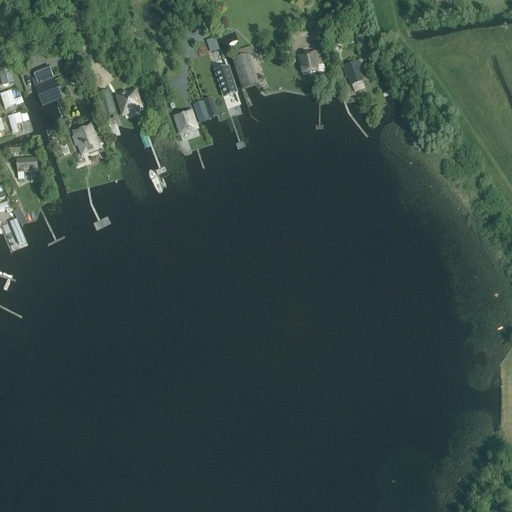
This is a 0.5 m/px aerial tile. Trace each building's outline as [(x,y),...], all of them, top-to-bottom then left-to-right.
[(353,29),(357,38),(355,39),(365,63),(376,59),(366,35),(363,36),(359,26),(353,29)] [(252,88),(259,85),(254,71),(249,56),(254,54),(251,47),(229,54),(232,61),(242,91),(252,88)] [(317,72),(313,53),(299,56),(302,75),(317,72)] [(347,74),(352,86),(355,94),(365,90),(362,82),(359,73),(364,71),(360,62),(343,68),(345,74),(347,74)] [(62,99),(54,80),(49,68),(34,75),(35,79),(31,81),(34,88),(41,107),(62,99)] [(229,69),(216,73),(225,99),(238,94),(229,69)] [(108,90),(97,94),(105,118),(116,114),(108,90)] [(143,111),(136,90),(125,94),(123,92),(120,93),(119,96),(116,97),(122,118),(143,111)] [(18,105),(14,91),(0,94),(0,105),(1,110),(18,105)] [(205,107),(210,121),(218,118),(212,100),(203,103),(205,107)] [(199,124),(200,124),(210,121),(205,107),(203,103),(193,106),(199,124)] [(192,111),(173,117),(179,135),(198,129),(192,111)] [(17,114),(4,118),(9,135),(16,132),(14,125),(20,123),(17,114)] [(99,147),(91,126),(71,134),(80,155),(99,147)] [(17,161),(18,173),(18,181),(24,180),(23,173),(37,171),(36,159),(17,161)] [(0,205),(0,213),(9,213),(8,205),(0,205)] [(26,246),(16,221),(0,226),(11,253),(26,246)]
